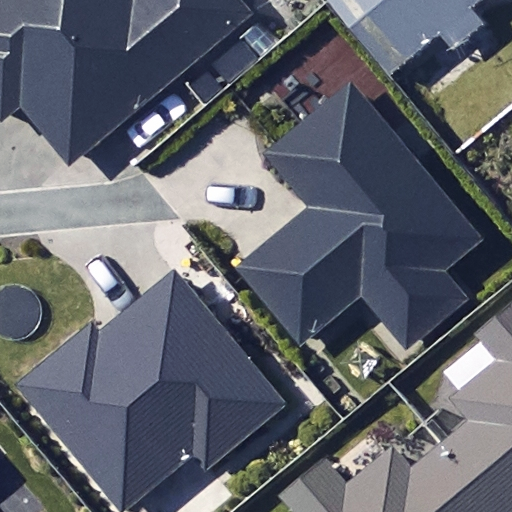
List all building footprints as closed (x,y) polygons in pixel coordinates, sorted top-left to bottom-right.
[(0,0),(0,109),(15,127),(32,113),(80,170),(254,24),(234,0),(0,0)] [(489,0),(347,0),(408,70),(439,44),(453,60),(485,33),(470,17),(489,0)] [(350,89),(271,155),(319,211),(246,272),(310,349),(371,298),(414,350),(466,306),(446,282),(484,250),(350,89)] [(288,414),(177,279),(103,341),(95,331),(25,389),(127,511),(195,456),(212,477),(288,414)] [(511,511),(511,316),(436,379),(476,427),(414,477),(395,453),(349,491),(331,468),(286,504),(292,511),(511,511)]
